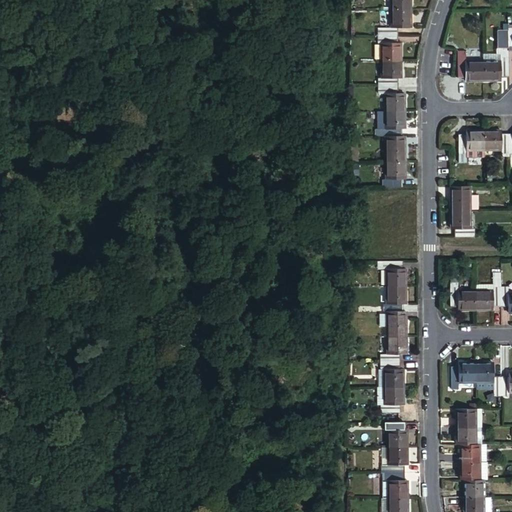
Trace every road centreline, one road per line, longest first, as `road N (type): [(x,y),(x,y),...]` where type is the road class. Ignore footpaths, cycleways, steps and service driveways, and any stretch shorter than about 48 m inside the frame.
road 1 (residential): [(427,107),(430,335)]
road 2 (residential): [(430,335),(433,511)]
